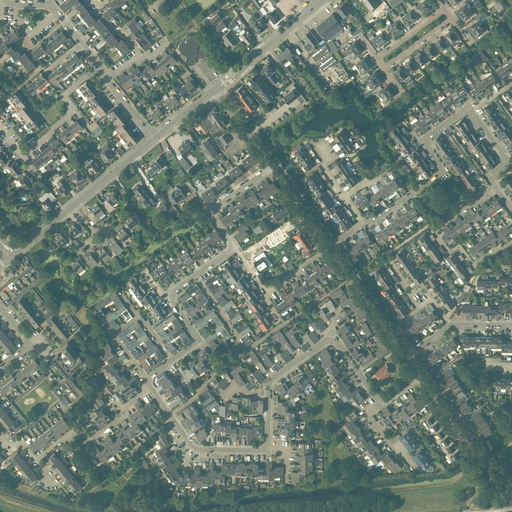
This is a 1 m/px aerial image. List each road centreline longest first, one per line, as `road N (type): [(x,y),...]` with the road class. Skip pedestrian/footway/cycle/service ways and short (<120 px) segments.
road 1 (residential): [(150,389),(192,448),(267,450)]
road 2 (tertiary): [(215,89),(323,0)]
road 3 (residential): [(406,356),(329,248)]
road 4 (residential): [(360,222),(376,220),(439,173),(425,142)]
